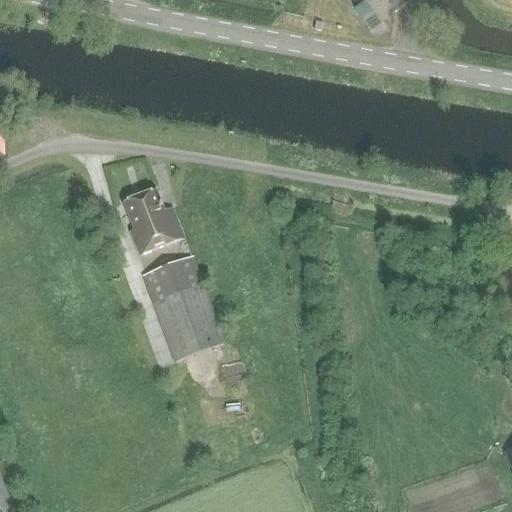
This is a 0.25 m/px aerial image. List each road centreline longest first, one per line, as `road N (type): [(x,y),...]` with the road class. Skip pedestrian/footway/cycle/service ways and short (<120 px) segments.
road 1 (unclassified): [(0,167),(76,142),(511,210)]
road 2 (tertiary): [(511,80),(51,0)]
